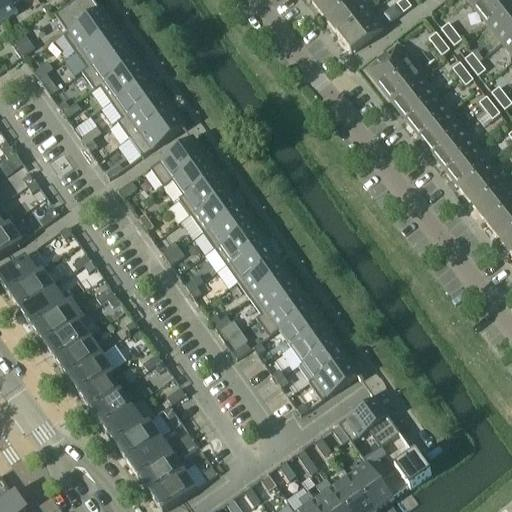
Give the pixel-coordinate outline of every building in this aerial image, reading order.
[(23,0),(0,0),(0,16),(4,23),(17,15),(12,7),(23,0)] [(78,0),(79,1),(54,18),(66,36),(67,37),(100,14),(89,0),(78,0)] [(351,0),(316,0),(311,4),(325,21),(351,0)] [(368,15),(356,0),(351,0),(325,21),(338,37),(336,38),(337,39),(368,15)] [(503,18),(489,0),(464,0),(488,30),(503,18)] [(511,10),(511,0),(489,0),(503,18),(511,10)] [(404,1),(396,7),(403,16),(411,10),(404,1)] [(511,10),(503,18),(488,30),(502,46),(511,38),(511,10)] [(111,31),(100,14),(63,40),(75,56),(111,31)] [(382,32),(368,15),(337,39),(351,57),(382,32)] [(454,35),(448,26),(440,32),(447,41),(454,35)] [(123,47),(111,31),(75,56),(86,72),(81,75),(82,76),(123,47)] [(447,41),(454,49),(461,43),(454,35),(447,41)] [(442,45),(435,36),(428,42),(435,51),(442,45)] [(17,43),(27,57),(34,52),(24,38),(17,43)] [(511,38),(502,46),(511,59),(511,38)] [(17,43),(10,48),(20,62),(23,60),(27,57),(17,43)] [(435,51),(441,59),(449,53),(442,45),(435,51)] [(135,64),(123,47),(82,76),(94,93),(135,64)] [(421,82),(396,50),(381,62),(406,94),(421,82)] [(478,65),(472,56),(464,62),(471,71),(478,65)] [(406,94),(381,62),(366,73),(392,106),(406,94)] [(147,80),(135,64),(94,93),(94,94),(99,91),(110,106),(147,80)] [(485,73),(478,65),(471,71),(477,79),(485,73)] [(38,82),(45,77),(52,73),(47,66),(33,75),(38,82)] [(466,75),(459,66),(452,72),(458,81),(466,75)] [(472,83),(466,75),(458,81),(465,89),(472,83)] [(43,89),(50,84),(45,77),(38,82),(43,89)] [(158,97),(147,80),(110,106),(121,122),(116,125),(117,126),(158,97)] [(435,99),(421,82),(406,94),(392,106),(405,123),(435,99)] [(505,99),(498,90),(491,96),(497,105),(505,99)] [(170,114),(158,97),(117,126),(129,143),(170,114)] [(448,116),(435,99),(405,123),(418,140),(448,116)] [(497,105),(504,113),(511,107),(505,99),(497,105)] [(493,109),(486,100),(478,106),(485,114),(493,109)] [(69,111),(64,104),(57,109),(62,116),(69,111)] [(67,123),(80,113),(75,106),(69,111),(62,116),(67,123)] [(499,117),(493,109),(485,114),(492,123),(499,117)] [(141,161),(183,131),(170,114),(129,143),(141,161)] [(462,133),(448,116),(418,140),(432,157),(462,133)] [(475,150),(462,133),(432,157),(445,173),(475,150)] [(92,144),(88,137),(80,142),(85,149),(92,144)] [(204,161),(191,143),(149,172),(162,190),(204,161)] [(97,151),(92,144),(85,149),(90,156),(97,151)] [(10,152),(6,145),(0,148),(0,152),(3,157),(10,152)] [(488,167),(475,150),(445,173),(458,190),(488,167)] [(15,159),(10,152),(3,157),(8,164),(15,159)] [(215,177),(204,161),(162,190),(163,191),(173,184),(183,198),(178,202),(179,203),(215,177)] [(123,174),(118,166),(104,176),(109,183),(123,174)] [(502,184),(488,167),(458,190),(472,207),(502,184)] [(227,194),(215,177),(179,203),(190,220),(227,194)] [(34,185),(29,178),(22,183),(27,190),(34,185)] [(511,203),(511,196),(502,184),(472,207),(485,225),(511,203)] [(39,192),(34,185),(27,190),(32,197),(39,192)] [(123,202),(137,193),(131,185),(118,195),(123,202)] [(239,211),(227,194),(190,220),(202,237),(239,211)] [(511,230),(511,203),(485,225),(499,241),(511,230)] [(251,227),(239,211),(202,237),(214,253),(251,227)] [(58,219),(53,212),(46,217),(51,225),(58,219)] [(149,224),(144,217),(136,223),(141,230),(149,224)] [(3,229),(0,224),(0,234),(9,227),(9,226),(3,229)] [(154,231),(149,224),(141,230),(146,237),(154,231)] [(0,260),(22,245),(9,227),(0,234),(0,260)] [(262,244),(251,227),(214,253),(226,270),(262,244)] [(511,258),(511,230),(499,241),(511,258),(510,259),(510,260),(511,258)] [(72,239),(66,231),(59,236),(65,244),(72,239)] [(274,261),(262,244),(226,270),(238,286),(274,261)] [(179,253),(174,246),(160,256),(165,262),(179,253)] [(170,269),(184,260),(179,253),(165,262),(170,269)] [(90,265),(86,258),(72,268),(77,275),(83,270),(90,265)] [(42,274),(41,273),(37,276),(25,260),(0,277),(0,287),(8,299),(42,274)] [(286,277),(274,261),(238,286),(249,303),(286,277)] [(95,272),(90,265),(83,270),(88,277),(95,272)] [(54,290),(42,274),(8,299),(20,315),(54,290)] [(298,294),(286,277),(249,303),(260,318),(255,322),(256,323),(298,294)] [(189,296),(196,291),(203,286),(198,279),(184,289),(189,296)] [(65,306),(54,290),(20,315),(32,332),(72,305),(70,303),(65,306)] [(194,303),(201,298),(196,291),(189,296),(194,303)] [(114,299),(109,292),(95,301),(100,308),(107,304),(114,299)] [(310,311),(298,294),(256,323),(268,340),(310,311)] [(119,306),(114,299),(107,304),(112,311),(119,306)] [(83,321),(72,305),(32,332),(43,349),(83,321)] [(322,328),(310,311),(268,340),(269,341),(278,334),(290,350),(322,328)] [(220,324),(215,317),(208,322),(212,329),(220,324)] [(217,336),(231,326),(226,319),(220,324),(212,329),(217,336)] [(90,341),(79,326),(84,322),(83,321),(43,349),(55,365),(90,341)] [(138,332),(133,325),(125,330),(130,337),(138,332)] [(333,345),(322,328),(290,350),(302,367),(333,345)] [(142,339),(138,332),(130,337),(135,344),(142,339)] [(101,358),(90,341),(55,365),(67,382),(101,358)] [(345,361),(333,345),(302,367),(313,382),(308,386),(309,387),(345,361)] [(250,354),(245,346),(231,356),(237,363),(250,354)] [(258,359),(265,354),(260,347),(253,352),(258,359)] [(113,374),(101,358),(67,382),(78,399),(113,374)] [(161,365),(156,358),(142,368),(147,375),(154,370),(161,365)] [(321,405),(358,379),(345,361),(309,387),(321,405)] [(166,372),(161,365),(154,370),(159,377),(166,372)] [(283,380),(279,373),(271,378),(276,385),(283,380)] [(120,394),(109,379),(114,376),(113,374),(78,399),(90,415),(120,394)] [(288,386),(283,380),(276,385),(281,391),(288,386)] [(185,400),(180,392),(166,402),(171,409),(185,400)] [(132,411),(120,394),(90,415),(102,432),(132,411)] [(380,452),(399,438),(374,403),(338,429),(348,443),(351,447),(368,435),(380,452)] [(308,414),(303,407),(295,412),(301,419),(308,414)] [(149,424),(148,424),(143,427),(132,411),(102,432),(114,449),(149,424)] [(174,418),(169,411),(155,421),(160,428),(174,418)] [(161,442),(149,424),(114,449),(126,466),(161,442)] [(348,443),(338,429),(337,429),(337,430),(332,434),(341,448),(348,443)] [(192,444),(187,437),(174,447),(178,454),(192,444)] [(172,458),(161,442),(126,466),(138,483),(172,458)] [(314,447),(324,460),(331,455),(321,442),(314,447)] [(197,451),(192,444),(178,454),(183,461),(197,451)] [(296,459),(308,476),(315,471),(303,454),(296,459)] [(368,469),(381,460),(377,454),(364,463),(366,466),(365,467),(391,503),(408,491),(409,493),(431,478),(415,457),(378,483),(368,469)] [(184,475),(172,458),(138,483),(150,499),(184,475)] [(279,472),(288,485),(295,480),(286,466),(279,472)] [(378,511),(391,503),(365,467),(348,479),(370,511),(378,511)] [(216,479),(211,471),(197,481),(203,488),(216,479)] [(169,511),(197,492),(184,475),(150,499),(158,511),(169,511)] [(261,484),(266,491),(273,486),(268,479),(261,484)] [(370,511),(348,479),(331,491),(326,483),(325,484),(344,511),(370,511)] [(0,511),(22,511),(11,496),(9,497),(0,484),(0,511)] [(344,511),(325,484),(324,484),(325,485),(316,491),(321,498),(314,504),(308,496),(307,496),(317,511),(344,511)] [(244,497),(253,510),(260,505),(250,491),(244,497)] [(317,511),(307,496),(306,497),(307,498),(299,504),(304,511),(301,511),(317,511)]
